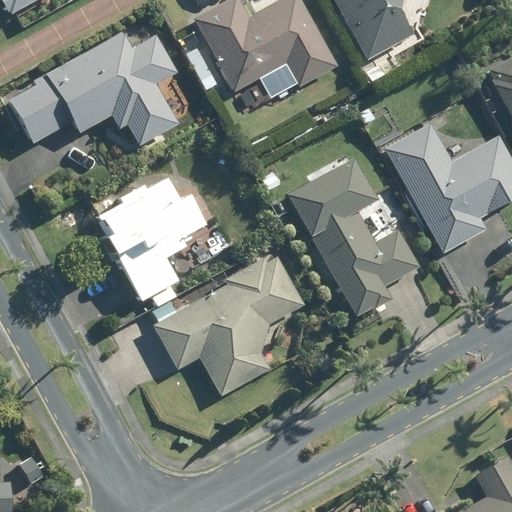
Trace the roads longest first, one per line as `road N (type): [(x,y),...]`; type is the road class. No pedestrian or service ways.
road 1 (residential): [(511,338),(194,511)]
road 2 (residential): [(0,261),(137,511)]
